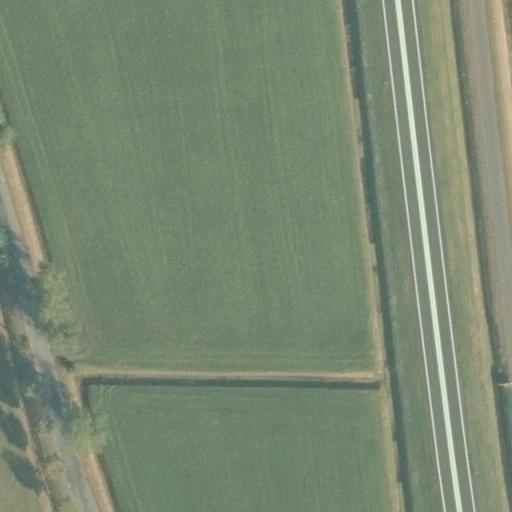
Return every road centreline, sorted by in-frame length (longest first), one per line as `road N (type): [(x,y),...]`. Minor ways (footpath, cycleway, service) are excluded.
road 1 (trunk): [(458,511),(397,0)]
road 2 (tertiary): [(88,511),(0,222)]
road 3 (track): [(511,278),(477,0)]
